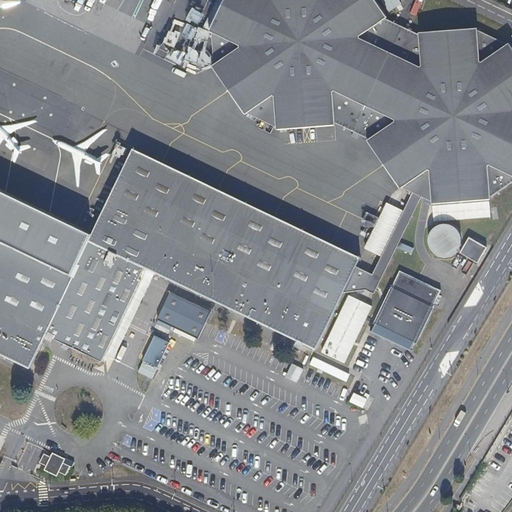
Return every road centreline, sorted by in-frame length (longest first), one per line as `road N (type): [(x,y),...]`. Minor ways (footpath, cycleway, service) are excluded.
road 1 (unclassified): [(352,511),(511,246)]
road 2 (primary): [(511,336),(403,511)]
road 3 (unclassified): [(0,507),(137,493),(181,511)]
road 4 (primary): [(424,511),(511,370)]
